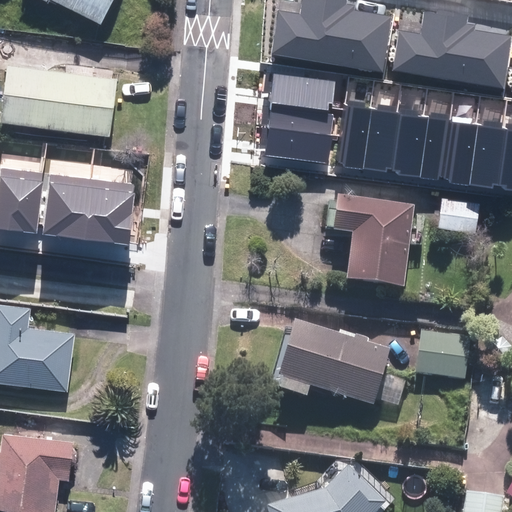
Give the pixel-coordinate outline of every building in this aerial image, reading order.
[(113,0),(34,0),(44,5),(46,1),(100,27),(113,0)] [(272,55),(383,71),(391,17),(353,11),(354,5),(347,3),(347,0),(302,0),(300,14),(279,11),(272,55)] [(392,71),(503,88),(511,36),(473,30),(474,24),(467,22),(468,14),(437,9),(437,13),(424,11),(421,33),(399,30),(392,71)] [(22,36),(0,33),(0,63),(19,66),(22,36)] [(114,78),(4,66),(0,100),(0,120),(108,133),(114,78)] [(332,112),(335,82),(274,75),(270,105),(332,112)] [(332,112),(270,105),(269,127),(331,135),(334,112),(332,112)] [(364,171),(372,110),(347,107),(339,167),(364,171)] [(399,113),(372,110),(364,171),(390,174),(399,113)] [(425,117),(399,113),(390,174),(417,178),(425,117)] [(451,121),(425,117),(417,178),(443,181),(451,121)] [(477,124),(451,121),(443,181),(469,185),(477,124)] [(507,128),(477,124),(469,185),(493,188),(493,184),(499,185),(507,128)] [(328,163),(331,135),(269,127),(265,156),(328,163)] [(511,128),(507,128),(499,185),(506,186),(505,190),(511,190),(511,128)] [(43,173),(1,168),(0,176),(0,228),(37,233),(43,181),(42,181),(43,173)] [(85,239),(93,180),(50,174),(43,234),(85,239)] [(134,185),(93,180),(85,239),(129,244),(135,193),(133,193),(134,185)] [(480,205),(439,200),(436,231),(476,236),(480,205)] [(412,212),(333,203),(329,240),(348,242),(342,288),(402,295),(412,212)] [(0,382),(67,391),(73,333),(26,327),(28,308),(0,304),(0,382)] [(391,352),(291,325),(272,394),(307,404),(309,396),(375,413),(377,405),(398,410),(407,377),(386,372),(391,352)] [(468,339),(418,333),(413,376),(463,382),(468,339)] [(67,479),(71,441),(0,433),(0,508),(33,511),(54,511),(58,478),(67,479)] [(320,496),(268,511),(379,511),(385,506),(347,469),(320,496)] [(511,479),(502,497),(511,502),(511,479)] [(500,511),(502,501),(462,494),(459,511),(500,511)]
